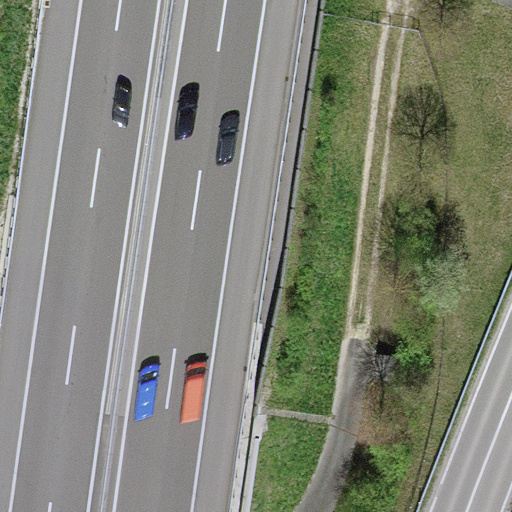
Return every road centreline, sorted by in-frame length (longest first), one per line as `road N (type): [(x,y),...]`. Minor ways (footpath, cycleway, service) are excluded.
road 1 (track): [(313,511),(351,386),(397,0)]
road 2 (motorway): [(153,511),(225,0)]
road 3 (motorway): [(120,0),(49,511)]
road 4 (unclassified): [(0,395),(151,511)]
road 5 (trunk): [(511,396),(466,511)]
